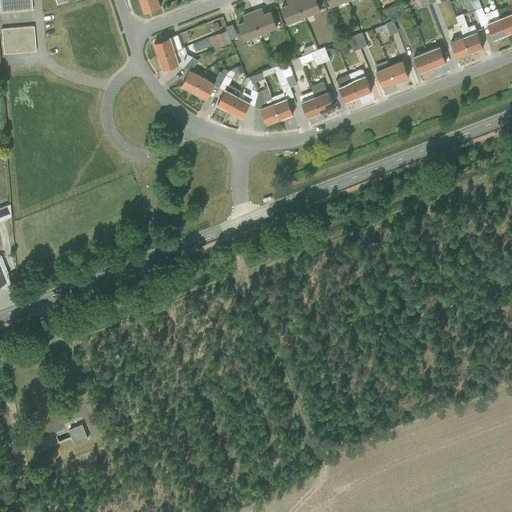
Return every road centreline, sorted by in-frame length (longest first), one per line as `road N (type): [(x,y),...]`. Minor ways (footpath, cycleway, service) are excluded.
road 1 (residential): [(240,141),(309,136),(511,57)]
road 2 (secondary): [(511,116),(246,219)]
road 3 (secondary): [(246,219),(0,315)]
road 4 (residential): [(131,35),(140,63),(182,114),(240,141)]
